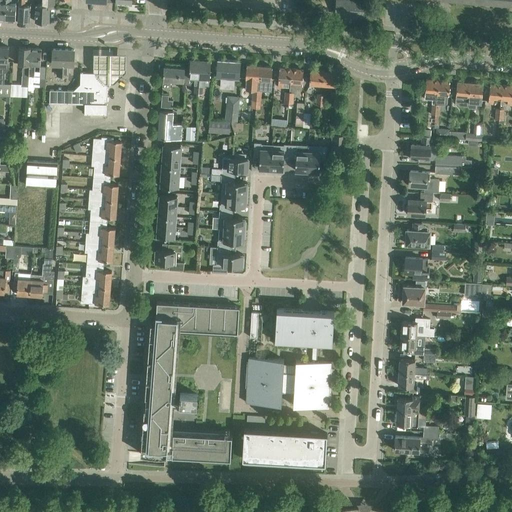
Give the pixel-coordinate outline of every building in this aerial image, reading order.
[(6,0),(5,20),(15,20),(16,3),(11,3),(11,0),(6,0)] [(24,0),(19,0),(18,11),(18,21),(29,21),(30,5),(25,5),(24,0)] [(37,4),(36,12),(36,22),(48,22),(49,7),(53,7),(54,7),(54,0),(42,0),(42,4),(37,4)] [(349,0),(336,0),(336,4),(335,14),(346,15),(346,17),(352,17),(352,16),(363,16),(365,1),(349,0)] [(0,95),(4,96),(5,72),(7,71),(8,69),(8,66),(8,62),(8,57),(8,47),(0,46),(0,95)] [(19,57),(18,63),(23,63),(22,75),(21,86),(21,96),(27,96),(28,90),(29,76),(30,48),(19,47),(19,57)] [(29,76),(28,90),(33,91),(34,76),(35,64),(41,64),(41,58),(41,48),(30,48),(29,76)] [(53,59),(53,64),(57,64),(57,75),(58,75),(68,76),(68,64),(73,64),(74,49),(53,49),(53,59)] [(126,56),(94,55),(94,74),(105,85),(114,85),(125,74),(126,56)] [(201,59),(190,58),(189,69),(185,68),(184,82),(187,85),(193,85),(193,92),(198,92),(201,59)] [(201,59),(198,92),(205,92),(206,78),(210,78),(211,60),(201,59)] [(240,61),(218,59),(217,75),(221,76),(220,88),(234,89),(235,77),(239,77),(240,61)] [(246,74),(245,88),(253,89),(258,89),(259,65),(246,64),(246,74)] [(272,66),(259,65),(258,89),(253,89),(252,94),(261,95),(262,89),(271,90),(272,66)] [(185,68),(164,66),(162,87),(170,88),(170,81),(184,82),(185,68)] [(291,68),(279,67),(278,86),(290,87),(291,68)] [(303,69),(291,68),(290,87),(289,92),(286,91),(285,97),(294,97),(294,92),(297,92),(297,88),(302,88),(303,69)] [(323,70),(310,69),(309,83),(322,84),(323,70)] [(336,72),(323,70),(322,84),(335,85),(336,72)] [(80,72),(80,84),(87,91),(95,91),(95,103),(85,103),(85,106),(84,113),(100,113),(107,114),(107,107),(107,103),(105,103),(105,101),(107,101),(107,86),(94,72),(82,72),(80,72)] [(437,93),(438,79),(426,79),(424,98),(432,99),(432,103),(436,104),(437,93)] [(450,80),(438,79),(437,93),(444,94),(443,99),(448,100),(450,80)] [(456,95),(455,104),(458,104),(457,105),(464,105),(468,106),(468,102),(469,102),(469,96),(470,82),(457,81),(456,91),(456,95)] [(468,106),(468,107),(477,108),(477,103),(481,103),(482,97),(482,93),(483,83),(470,82),(469,96),(469,102),(468,102),(468,106)] [(502,84),(490,83),(488,103),(493,103),(493,98),(501,99),(502,84)] [(50,89),(50,103),(85,103),(95,103),(95,91),(87,91),(80,84),(74,90),(50,89)] [(511,85),(502,84),(501,99),(507,99),(507,105),(511,105),(511,85)] [(168,95),(162,94),(161,103),(161,106),(172,107),(173,100),(168,100),(168,95)] [(241,96),(227,95),(226,120),(230,121),(239,121),(241,96)] [(304,102),(297,102),(296,124),(303,125),(304,102)] [(435,114),(434,128),(435,114),(439,115),(440,109),(431,108),(432,103),(431,114),(435,114)] [(173,111),(161,110),(158,138),(181,139),(182,124),(172,123),(173,111)] [(209,115),(208,132),(229,133),(230,121),(231,121),(230,121),(226,120),(213,119),(210,119),(211,115),(209,115)] [(0,140),(7,141),(8,133),(8,124),(5,124),(5,120),(4,120),(4,117),(0,117),(0,140)] [(196,139),(196,125),(187,125),(186,138),(196,139)] [(436,128),(435,135),(443,136),(449,136),(449,129),(439,128),(436,128)] [(332,134),(331,152),(345,153),(346,134),(332,134)] [(430,136),(422,136),(422,145),(412,144),(411,159),(429,160),(429,159),(436,159),(437,159),(437,154),(438,146),(430,145),(430,136)] [(93,146),(121,148),(122,141),(113,140),(113,137),(101,137),(101,139),(93,138),(93,146)] [(271,170),(272,144),(261,143),(261,142),(254,142),(253,156),(260,156),(259,168),(263,168),(263,170),(271,170)] [(181,145),(164,144),(163,154),(180,156),(181,145)] [(284,145),(272,144),(271,170),(279,171),(279,169),(283,169),(284,157),(290,158),(290,144),(284,144),(284,145)] [(297,150),(297,144),(290,144),(290,158),(296,158),(295,170),(299,170),(299,172),(307,172),(308,151),(297,150)] [(308,145),(308,151),(307,172),(315,173),(315,171),(319,171),(320,159),(326,160),(327,146),(308,145)] [(120,158),(121,148),(93,146),(92,155),(120,158)] [(180,156),(163,154),(162,164),(179,166),(180,156)] [(247,170),(248,158),(244,157),(245,155),(235,154),(235,157),(223,156),(222,168),(212,167),(211,174),(221,174),(221,175),(235,175),(235,169),(247,170)] [(466,156),(437,154),(437,159),(436,159),(436,165),(439,165),(471,166),(472,159),(466,159),(466,156)] [(119,168),(120,158),(92,155),(91,165),(94,166),(119,168)] [(57,162),(28,160),(26,185),(55,187),(57,162)] [(179,166),(162,164),(162,175),(179,176),(179,166)] [(466,166),(439,165),(436,165),(435,173),(449,173),(449,175),(453,175),(453,173),(465,174),(466,166)] [(119,174),(119,168),(94,166),(93,177),(110,178),(111,173),(119,174)] [(490,166),(489,178),(498,178),(498,167),(490,166)] [(425,190),(435,191),(438,191),(439,179),(429,179),(430,172),(410,170),(409,184),(425,185),(425,190)] [(179,176),(162,175),(161,186),(161,187),(161,185),(178,187),(179,176)] [(235,181),(235,175),(221,175),(221,181),(222,181),(221,192),(248,194),(248,186),(246,186),(247,182),(235,181)] [(118,184),(110,183),(110,178),(93,177),(93,189),(118,191),(118,184)] [(117,201),(118,191),(93,189),(89,189),(89,198),(117,201)] [(248,194),(221,192),(221,204),(220,204),(219,210),(233,211),(233,205),(245,206),(245,202),(247,202),(248,194)] [(408,213),(418,214),(425,214),(425,207),(431,207),(432,194),(421,193),(421,200),(408,199),(408,213)] [(177,195),(160,194),(159,205),(176,206),(177,195)] [(116,210),(117,201),(89,198),(88,208),(90,208),(116,210)] [(0,210),(16,212),(17,204),(0,203),(0,210)] [(176,206),(159,205),(158,215),(176,216),(176,206)] [(116,217),(116,210),(91,209),(90,221),(107,222),(107,217),(116,217)] [(233,211),(219,210),(219,217),(225,217),(224,229),(246,230),(246,222),(244,222),(244,218),(232,217),(233,211)] [(176,216),(158,215),(158,225),(175,226),(176,216)] [(114,234),(115,227),(106,227),(106,222),(89,221),(88,232),(114,234)] [(406,243),(416,244),(430,245),(431,230),(427,229),(427,227),(422,226),(422,223),(414,223),(413,230),(407,230),(406,243)] [(175,226),(158,225),(157,237),(158,236),(174,237),(175,226)] [(246,230),(224,229),(224,240),(217,240),(217,246),(231,247),(231,241),(243,242),(243,238),(245,238),(246,230)] [(114,244),(114,234),(88,232),(85,232),(85,242),(114,244)] [(113,254),(114,244),(85,242),(84,252),(87,252),(113,254)] [(182,244),(168,243),(168,249),(156,249),(156,253),(154,253),(153,261),(169,262),(169,269),(184,270),(184,262),(175,261),(175,251),(182,251),(182,244)] [(7,257),(13,258),(14,245),(6,244),(5,255),(7,257)] [(21,245),(14,245),(13,258),(18,258),(21,256),(21,245)] [(231,247),(217,246),(216,264),(213,263),(212,272),(227,273),(228,265),(243,266),(244,258),(242,258),(242,254),(230,253),(231,247)] [(42,274),(31,273),(31,274),(30,294),(43,295),(43,291),(47,291),(47,290),(53,291),(54,271),(51,271),(53,248),(46,247),(45,258),(44,263),(43,263),(42,274)] [(444,251),(432,251),(431,258),(446,259),(446,252),(444,251)] [(112,261),(113,254),(87,252),(86,264),(103,265),(104,260),(112,261)] [(413,279),(418,279),(425,279),(429,279),(430,264),(428,264),(428,258),(405,257),(404,271),(414,271),(413,279)] [(111,278),(112,271),(103,270),(103,265),(86,264),(86,276),(111,278)] [(0,291),(5,292),(5,288),(9,288),(10,270),(5,269),(5,270),(0,269),(0,291)] [(20,273),(20,278),(18,277),(18,282),(14,281),(13,289),(17,289),(17,293),(30,294),(31,274),(20,273)] [(110,288),(111,278),(86,276),(82,276),(82,286),(110,288)] [(417,286),(404,285),(403,302),(423,303),(424,303),(425,283),(417,282),(417,286)] [(474,282),(473,294),(481,295),(482,283),(474,282)] [(110,297),(110,288),(82,286),(82,295),(110,297)] [(109,304),(110,297),(82,295),(81,304),(99,305),(99,303),(109,304)] [(156,318),(156,319),(177,320),(179,320),(179,329),(188,329),(198,330),(202,330),(236,332),(238,332),(239,306),(157,301),(156,314),(156,318)] [(454,305),(424,303),(423,303),(423,309),(460,312),(461,303),(454,303),(454,305)] [(334,311),(277,308),(276,323),(277,323),(277,326),(276,326),(275,341),(288,342),(289,340),(299,341),(299,338),(312,338),(312,341),(313,341),(311,362),(316,362),(318,342),(318,343),(332,344),(333,329),(332,329),(332,326),(333,326),(334,311)] [(258,312),(251,311),(250,336),(257,337),(258,312)] [(402,320),(401,333),(416,334),(435,335),(435,330),(429,330),(423,330),(424,318),(416,318),(416,321),(402,320)] [(141,451),(141,452),(165,454),(167,454),(167,453),(172,454),(172,448),(167,448),(170,419),(170,412),(170,409),(171,398),(172,385),(173,379),(176,335),(176,331),(176,330),(177,320),(156,319),(156,322),(150,322),(150,329),(150,333),(145,396),(146,396),(146,407),(144,407),(141,451)] [(401,333),(400,347),(415,347),(416,334),(401,333)] [(265,358),(249,357),(248,362),(247,362),(245,387),(247,387),(246,402),(262,403),(262,401),(265,402),(265,403),(281,404),(283,372),(284,359),(268,358),(267,360),(265,359),(265,358)] [(400,359),(399,372),(414,373),(415,359),(400,359)] [(309,361),(296,360),(295,373),(283,372),(282,391),(294,392),(293,405),(310,406),(310,404),(312,404),(312,406),(328,407),(329,392),(331,392),(332,367),(331,367),(331,362),(317,361),(317,362),(309,362),(309,361)] [(414,373),(399,372),(398,385),(413,386),(413,385),(422,386),(423,378),(426,378),(427,373),(420,373),(414,373)] [(465,387),(464,395),(475,395),(476,387),(465,387)] [(180,392),(179,403),(197,405),(198,393),(180,392)] [(423,397),(419,396),(419,395),(412,395),(412,398),(406,397),(404,397),(397,397),(397,410),(425,412),(425,407),(419,407),(419,405),(423,405),(423,397)] [(466,395),(465,414),(467,414),(474,414),(474,407),(475,396),(466,395)] [(477,402),(476,416),(490,417),(491,403),(477,402)] [(425,412),(397,410),(396,423),(411,424),(411,426),(418,427),(418,425),(423,425),(423,431),(438,432),(438,425),(425,424),(426,417),(439,418),(439,413),(425,412)] [(327,433),(244,428),(242,458),(325,463),(327,433)] [(172,454),(231,457),(232,434),(173,431),(172,448),(172,454)] [(423,437),(395,435),(394,450),(408,451),(407,455),(417,456),(417,451),(420,451),(420,443),(433,444),(433,437),(437,438),(438,432),(423,431),(423,437)]
